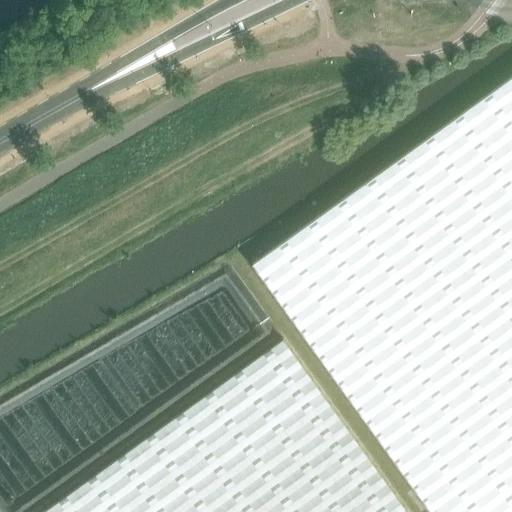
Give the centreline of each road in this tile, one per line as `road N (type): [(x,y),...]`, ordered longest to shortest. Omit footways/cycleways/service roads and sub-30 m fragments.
road 1 (primary): [(64,107),(301,0)]
road 2 (primary): [(236,0),(64,107)]
